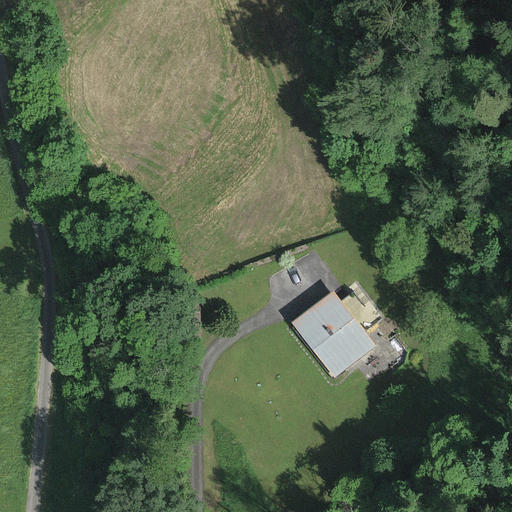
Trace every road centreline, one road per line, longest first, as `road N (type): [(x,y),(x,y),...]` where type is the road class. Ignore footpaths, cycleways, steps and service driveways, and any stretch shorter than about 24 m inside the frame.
road 1 (track): [(31,511),(49,307),(0,74)]
road 2 (track): [(196,511),(190,431),(201,364),(230,337),(304,302)]
